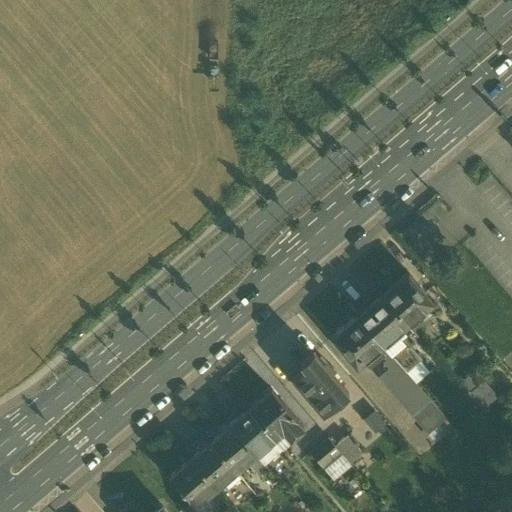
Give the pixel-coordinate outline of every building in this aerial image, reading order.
[(407,272),(382,294),(408,324),(419,315),(433,302),(407,272)] [(408,324),(382,294),(357,315),(383,345),(408,324)] [(383,345),(357,315),(332,337),(358,367),(365,361),(383,345)] [(423,319),(419,315),(408,324),(412,329),(423,319)] [(408,324),(383,345),(388,350),(406,371),(422,357),(403,336),(412,329),(408,324)] [(383,345),(365,361),(370,366),(382,355),(388,350),(383,345)] [(406,371),(388,350),(382,355),(386,360),(385,362),(390,368),(380,376),(413,414),(416,412),(430,399),(406,371)] [(348,393),(313,353),(302,363),(306,368),(293,378),(319,408),(331,398),(335,404),(348,393)] [(475,387),(466,377),(459,383),(468,393),(475,387)] [(475,387),(468,393),(481,409),(495,397),(482,382),(475,387)] [(305,427),(272,388),(249,408),(275,438),(283,431),(290,439),(305,427)] [(430,399),(416,412),(428,426),(442,414),(430,399)] [(275,438),(249,408),(229,425),(255,455),(275,438)] [(428,426),(423,430),(434,441),(452,425),(442,414),(428,426)] [(255,455),(229,425),(209,441),(235,471),(255,455)] [(362,453),(345,434),(334,443),(341,451),(351,462),(362,453)] [(327,435),(310,450),(323,466),(341,451),(334,443),(327,435)] [(275,438),(255,455),(263,465),(283,448),(275,438)] [(235,471),(209,441),(189,458),(214,487),(215,488),(235,471)] [(214,487),(189,458),(168,476),(182,493),(184,492),(191,501),(194,504),(205,495),(214,487)] [(216,511),(218,510),(205,495),(194,504),(201,511),(216,511)] [(201,511),(194,504),(191,501),(181,509),(183,511),(201,511)]
